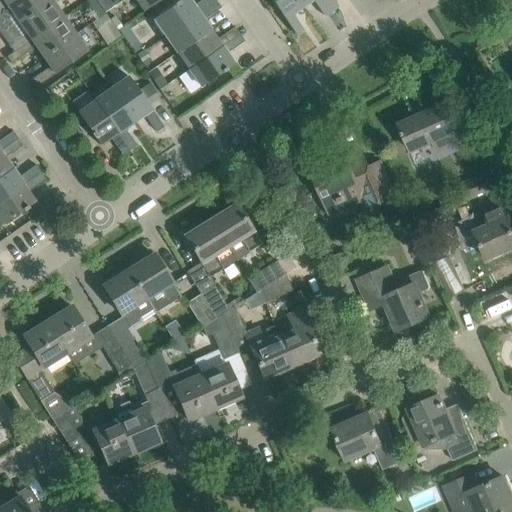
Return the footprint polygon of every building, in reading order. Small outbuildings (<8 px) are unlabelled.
[(20,22),(51,0),(15,0),(0,11),(0,22),(13,13),(20,22)] [(0,11),(15,0),(1,0),(0,1),(0,11)] [(14,52),(64,16),(52,0),(51,0),(20,22),(27,32),(9,45),(14,52)] [(88,0),(87,1),(93,10),(90,12),(95,20),(105,14),(105,13),(105,12),(104,11),(99,3),(96,0),(88,0)] [(136,0),(144,11),(152,5),(159,0),(136,0)] [(166,35),(216,0),(215,0),(201,0),(193,6),(188,0),(180,0),(178,1),(177,0),(159,0),(152,5),(159,15),(154,19),(166,35)] [(177,52),(210,30),(203,20),(221,7),(216,0),(166,35),(177,52)] [(292,13),(302,6),(298,0),(272,0),(296,35),(304,30),(292,13)] [(313,0),(324,15),(331,11),(323,0),(298,0),(302,6),(310,0),(313,0)] [(334,0),(323,0),(331,11),(338,6),(334,0)] [(95,20),(92,22),(97,29),(109,45),(114,42),(122,36),(105,14),(95,20)] [(44,56),(75,33),(64,16),(14,52),(7,57),(12,64),(37,46),(44,56)] [(115,16),(110,19),(116,27),(120,24),(115,16)] [(126,25),(118,30),(137,56),(144,51),(126,25)] [(189,69),(240,34),(235,27),(216,40),(210,30),(177,52),(189,69)] [(75,33),(44,56),(51,66),(32,79),(37,86),(88,51),(75,33)] [(189,69),(201,86),(222,72),(223,73),(227,70),(226,69),(234,64),(233,63),(226,54),(245,41),(240,34),(189,69)] [(144,66),(151,61),(144,51),(137,56),(144,66)] [(234,64),(226,69),(227,70),(234,79),(241,74),(234,64)] [(156,66),(149,71),(160,86),(167,81),(156,66)] [(112,88),(134,120),(144,113),(157,132),(164,127),(129,76),(112,88)] [(124,127),(134,120),(112,88),(95,100),(130,150),(137,146),(124,127)] [(123,155),(130,150),(95,100),(78,112),(100,145),(101,144),(101,143),(110,137),(123,155)] [(438,150),(456,143),(441,107),(400,125),(403,132),(401,133),(403,137),(405,136),(411,151),(434,141),(438,150)] [(0,150),(18,138),(13,131),(0,140),(0,150)] [(0,175),(11,168),(4,158),(23,146),(18,138),(0,150),(0,175)] [(351,157),(313,173),(328,207),(361,193),(371,215),(398,203),(380,161),(367,166),(366,163),(356,167),(351,157)] [(0,200),(41,172),(36,165),(18,178),(11,168),(0,175),(0,200)] [(41,172),(0,200),(0,220),(3,224),(36,202),(35,201),(34,201),(28,192),(46,179),(41,172)] [(494,189),(487,174),(461,185),(467,200),(494,189)] [(474,231),(487,259),(511,248),(511,230),(499,202),(484,209),(490,224),(474,231)] [(237,260),(261,244),(236,204),(211,220),(237,260)] [(211,220),(185,236),(210,276),(223,268),(237,260),(211,220)] [(409,229),(398,233),(402,243),(413,238),(409,229)] [(172,282),(155,255),(129,271),(147,299),(155,312),(181,296),(172,282)] [(449,297),(464,291),(449,258),(435,264),(449,297)] [(285,275),(278,262),(277,261),(251,276),(260,290),(285,275)] [(134,307),(147,299),(129,271),(127,267),(115,274),(117,278),(104,286),(121,313),(130,327),(142,320),(134,307)] [(429,317),(419,293),(428,289),(429,287),(423,272),(420,271),(407,277),(405,282),(395,286),(386,267),(359,279),(372,309),(386,302),(398,330),(429,317)] [(285,275),(260,290),(265,302),(292,290),(285,275)] [(228,310),(216,292),(213,287),(201,295),(215,318),(221,314),(228,310)] [(201,295),(186,304),(200,327),(215,318),(201,295)] [(47,321),(66,352),(90,337),(71,306),(47,321)] [(233,307),(228,310),(221,314),(231,337),(244,331),(233,307)] [(280,336),(292,366),(320,354),(301,310),(289,316),(295,330),(280,336)] [(231,337),(221,314),(215,318),(200,327),(204,337),(211,334),(219,351),(234,344),(231,337)] [(168,325),(178,342),(188,336),(178,319),(168,325)] [(42,367),(66,352),(47,321),(23,336),(31,348),(14,358),(40,400),(53,392),(39,368),(42,366),(42,367)] [(251,349),(264,378),(278,372),(280,376),(291,371),(290,367),(292,366),(280,336),(278,337),(274,326),(260,332),(259,329),(245,335),(251,349)] [(147,360),(133,337),(119,345),(132,365),(134,368),(146,361),(147,360)] [(119,345),(105,354),(117,374),(132,365),(119,345)] [(219,351),(194,362),(214,408),(241,397),(226,363),(224,364),(219,351)] [(172,382),(159,352),(147,360),(146,361),(158,388),(172,382)] [(146,361),(134,368),(131,370),(148,407),(163,401),(158,388),(146,361)] [(194,362),(168,373),(172,382),(174,386),(185,412),(189,420),(214,408),(194,362)] [(454,460),(478,450),(462,414),(450,419),(440,395),(409,409),(410,411),(403,414),(401,418),(412,444),(417,445),(423,442),(426,449),(449,448),(454,460)] [(0,422),(12,415),(0,396),(0,422)] [(153,426),(145,408),(133,413),(128,402),(114,408),(119,419),(134,452),(159,441),(153,426)] [(52,419),(54,423),(67,443),(79,435),(74,428),(83,423),(72,406),(57,416),(52,419)] [(374,428),(368,413),(333,428),(347,460),(374,448),(379,461),(385,459),(389,468),(404,461),(386,422),(374,428)] [(107,464),(134,452),(119,419),(93,430),(107,464)] [(511,511),(511,495),(504,477),(477,488),(471,475),(445,487),(455,511),(466,511),(475,508),(476,511),(511,511)] [(43,511),(38,503),(27,510),(19,496),(0,508),(0,511),(43,511)]
